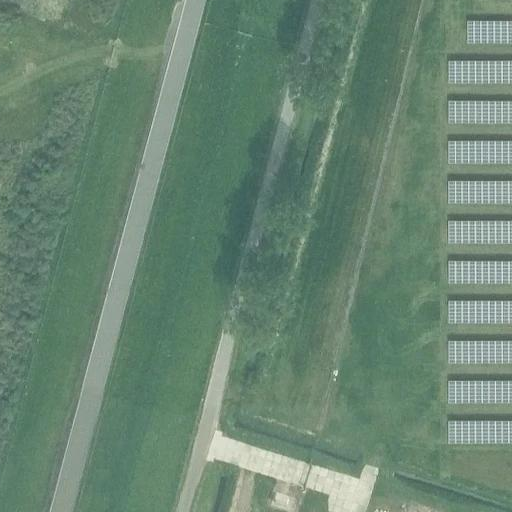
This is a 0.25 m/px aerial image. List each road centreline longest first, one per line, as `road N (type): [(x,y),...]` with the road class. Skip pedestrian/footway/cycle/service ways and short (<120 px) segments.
road 1 (unclassified): [(181,511),(316,0)]
road 2 (unclassified): [(57,511),(192,0)]
